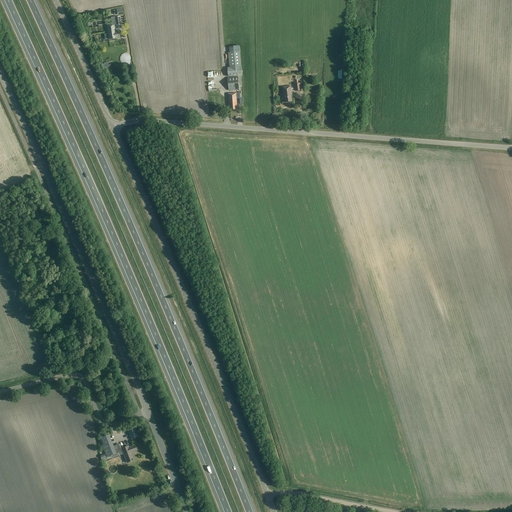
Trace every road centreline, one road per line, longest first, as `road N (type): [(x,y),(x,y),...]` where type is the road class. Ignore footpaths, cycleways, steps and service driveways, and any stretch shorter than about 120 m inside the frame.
road 1 (motorway): [(8,0),(228,511)]
road 2 (motorway): [(249,511),(30,0)]
road 3 (unclassified): [(274,511),(112,127)]
road 4 (unclassified): [(511,147),(144,120),(112,127)]
road 5 (tertiary): [(148,411),(0,73)]
road 6 (unclassified): [(0,391),(75,374),(104,423),(148,411)]
road 7 (unclassified): [(112,127),(54,0)]
road 8 (track): [(267,493),(395,511)]
